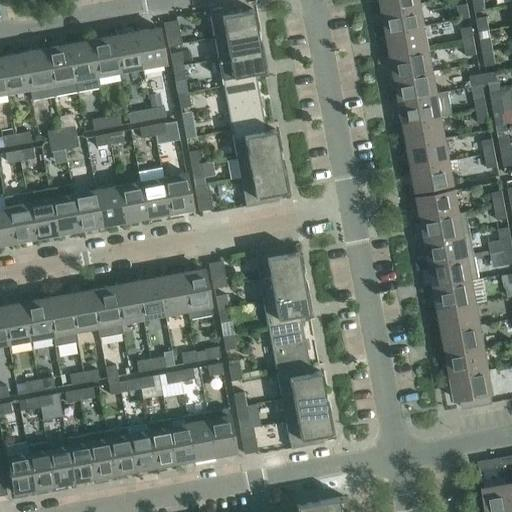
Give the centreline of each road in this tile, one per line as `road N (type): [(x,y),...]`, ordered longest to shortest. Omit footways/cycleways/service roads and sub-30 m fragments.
road 1 (residential): [(0,273),(352,206)]
road 2 (residential): [(75,511),(397,453)]
road 3 (residential): [(397,453),(352,206)]
road 4 (residential): [(352,206),(315,0)]
road 5 (residential): [(0,35),(191,0)]
